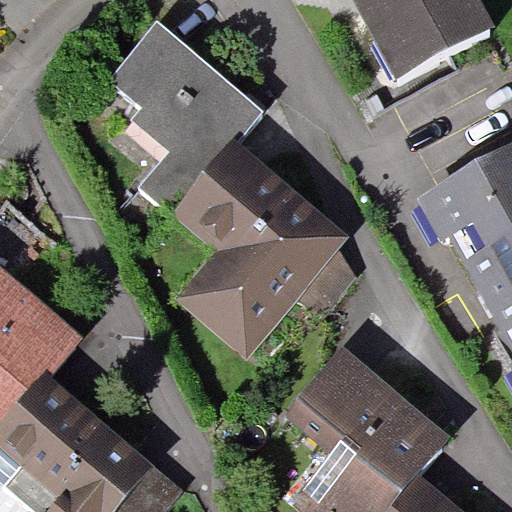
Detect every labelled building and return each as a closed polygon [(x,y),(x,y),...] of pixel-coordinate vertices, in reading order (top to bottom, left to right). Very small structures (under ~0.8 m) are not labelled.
[(479,0),(352,0),(400,87),(497,34),(479,0)] [(176,215),(241,137),(264,111),(158,22),(113,84),(138,104),(129,115),(170,148),(143,185),(176,215)] [(350,236),(241,137),(176,215),(219,251),(177,301),(250,362),(298,298),(320,317),(356,275),(339,248),(350,236)] [(511,160),(423,209),(445,249),(457,243),(511,341),(511,160)] [(0,429),(47,370),(52,374),(84,337),(0,265),(0,429)] [(445,437),(343,346),(277,420),(323,461),(290,499),(304,511),(377,511),(418,468),(445,437)] [(52,374),(47,370),(0,429),(0,511),(162,511),(184,487),(52,374)] [(468,511),(418,468),(377,511),(468,511)]
